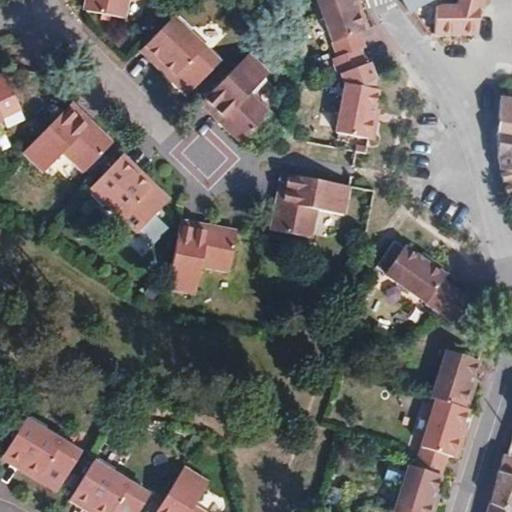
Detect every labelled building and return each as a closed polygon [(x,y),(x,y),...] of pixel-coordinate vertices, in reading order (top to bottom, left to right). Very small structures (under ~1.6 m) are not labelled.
[(87,0),(86,12),(128,20),(131,0),(87,0)] [(359,48),(355,35),(362,33),(351,1),(350,0),(316,0),(336,56),(354,50),(359,48)] [(356,0),(355,0),(351,1),(362,33),(367,31),(356,0)] [(411,12),(428,0),(401,0),(408,13),(411,12)] [(482,0),(452,0),(451,6),(433,5),(431,33),(475,33),(477,9),(481,9),(482,0)] [(141,47),(170,74),(166,78),(184,95),(216,62),(170,17),(141,47)] [(141,47),(137,51),(166,78),(170,74),(141,47)] [(336,56),(331,58),(336,72),(359,63),(354,50),(336,56)] [(241,143),(266,118),(269,116),(248,95),(268,75),(247,54),(201,101),(227,124),(224,127),(241,143)] [(0,123),(1,123),(0,120),(19,111),(3,79),(0,80),(0,123)] [(364,86),(330,81),(322,130),(355,134),(361,105),(364,86)] [(511,134),(511,98),(498,97),(496,97),(496,133),(511,134)] [(211,115),(224,127),(227,124),(201,101),(199,103),(211,115)] [(68,104),(65,108),(90,132),(93,128),(68,104)] [(361,105),(355,134),(360,135),(366,106),(361,105)] [(83,172),(109,144),(93,128),(90,132),(65,108),(20,155),(41,174),(61,153),(83,172)] [(511,134),(496,133),(497,170),(504,196),(511,196),(511,134)] [(116,160),(146,188),(150,183),(121,155),(116,160)] [(135,234),(167,199),(150,183),(146,188),(116,160),(88,189),(135,234)] [(282,174),(275,207),(279,208),(286,175),(282,174)] [(315,210),(344,214),(349,186),(343,185),(286,175),(279,208),(275,207),(271,230),(309,236),(315,210)] [(180,221),(179,224),(214,231),(214,229),(214,228),(180,221)] [(228,271),(235,237),(214,229),(214,231),(179,224),(169,274),(167,288),(194,293),(200,265),(228,271)] [(214,228),(214,229),(235,237),(235,233),(214,228)] [(443,279),(446,274),(418,256),(403,246),(395,241),(386,252),(376,266),(385,272),(439,310),(455,287),(448,282),(443,279)] [(421,252),(418,256),(446,274),(447,270),(421,252)] [(455,287),(439,310),(452,319),(468,298),(455,287)] [(443,402),(466,409),(476,380),(483,361),(450,351),(434,399),(443,402)] [(472,411),(482,381),(476,380),(466,409),(472,411)] [(446,467),(449,457),(457,460),(464,437),(473,411),(472,411),(466,409),(443,402),(423,460),(437,464),(446,467)] [(23,421),(3,453),(38,475),(34,481),(54,493),(77,455),(23,421)] [(511,432),(503,457),(499,456),(494,473),(511,482),(511,432)] [(463,461),(470,439),(464,437),(457,460),(463,461)] [(0,459),(34,481),(38,475),(3,453),(0,458),(0,459)] [(412,466),(396,511),(431,511),(437,496),(443,476),(446,467),(437,464),(423,460),(420,469),(412,466)] [(73,497),(97,511),(139,511),(148,498),(92,464),(73,497)] [(156,511),(194,511),(193,511),(208,486),(183,469),(156,511)] [(486,504),(498,511),(511,511),(511,482),(494,473),(486,504)] [(436,511),(442,497),(437,496),(431,511),(436,511)] [(97,511),(73,497),(69,502),(84,511),(97,511)]
